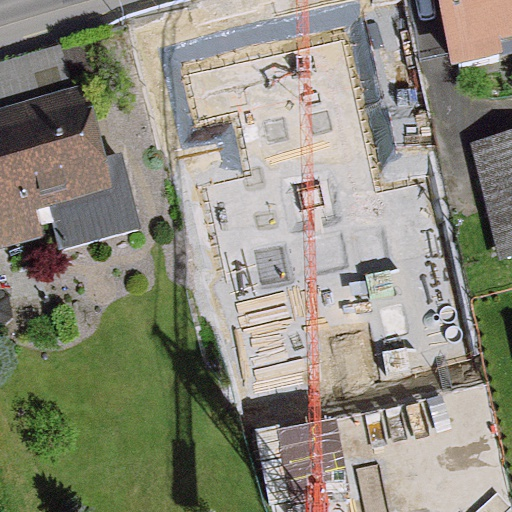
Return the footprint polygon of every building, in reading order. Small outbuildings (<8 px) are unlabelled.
[(364,0),(378,59),(412,52),(400,0),(364,0)] [(511,0),(438,0),(454,71),(466,69),(493,63),(488,39),(511,33),(511,0)] [(348,17),(164,58),(249,437),(475,386),(428,176),(386,186),(348,17)] [(62,52),(0,68),(0,102),(0,104),(71,86),(62,52)] [(71,98),(75,111),(0,130),(0,245),(3,245),(0,233),(0,214),(43,204),(56,253),(134,232),(116,161),(96,167),(77,96),(71,98)] [(511,150),(476,159),(480,174),(500,255),(511,252),(511,150)]
